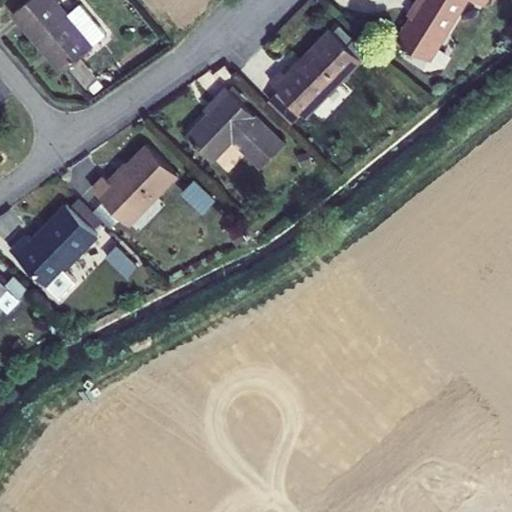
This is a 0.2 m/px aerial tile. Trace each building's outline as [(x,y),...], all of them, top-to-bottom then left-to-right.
[(67,13),(55,0),(28,0),(14,12),(63,71),(71,64),(82,55),(94,45),(91,42),(67,13)] [(478,0),(484,3),(485,0),(422,0),(418,6),(421,8),(401,40),(431,58),(466,0),(478,0)] [(80,1),(67,13),(91,42),(105,31),(80,1)] [(361,53),(347,41),(332,26),(288,72),(283,67),(271,80),(278,87),(301,109),(307,115),(364,56),(361,53)] [(354,34),(347,41),(361,53),(368,47),(354,34)] [(98,74),(82,55),(71,64),(87,84),(98,74)] [(233,86),(230,89),(243,103),(247,99),(233,86)] [(227,87),(214,99),(219,104),(209,114),(188,135),(213,160),(233,140),(261,167),(284,143),(243,103),(230,89),(227,87)] [(291,120),(301,109),(278,87),(267,98),(291,120)] [(219,104),(214,99),(204,109),(209,114),(219,104)] [(179,175),(147,144),(110,181),(104,175),(92,187),(127,222),(153,196),(156,199),(179,175)] [(312,159),(309,149),(297,153),(300,163),(312,159)] [(217,196),(196,176),(182,190),(204,210),(217,196)] [(11,250),(48,285),(64,269),(97,235),(66,205),(31,241),(25,235),(11,250)] [(138,264),(118,245),(109,255),(129,273),(138,264)] [(76,280),(64,269),(48,285),(60,297),(76,280)] [(15,273),(5,283),(8,286),(20,298),(30,287),(15,273)] [(0,294),(8,286),(5,283),(0,278),(0,294)] [(20,298),(8,286),(0,294),(0,302),(8,310),(20,298)]
